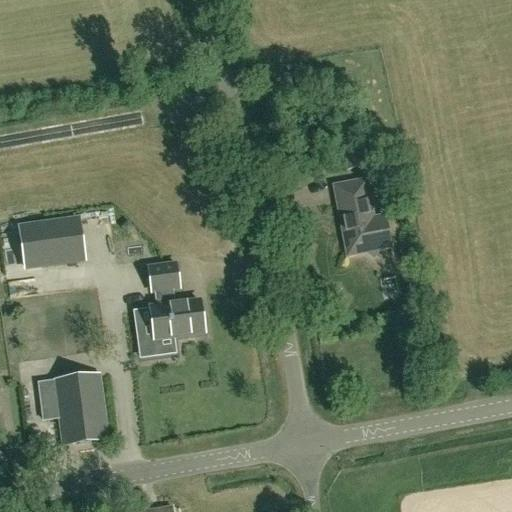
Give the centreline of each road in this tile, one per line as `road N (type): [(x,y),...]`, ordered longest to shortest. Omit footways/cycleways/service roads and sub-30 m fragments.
road 1 (unclassified): [(304,446),(264,220),(199,0)]
road 2 (unclassified): [(0,502),(304,446)]
road 3 (unclassified): [(304,446),(511,409)]
